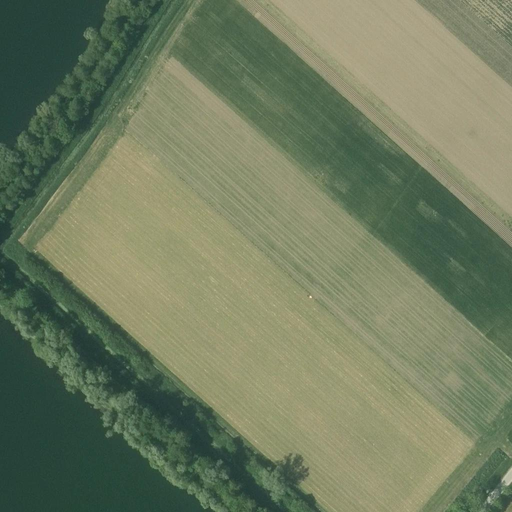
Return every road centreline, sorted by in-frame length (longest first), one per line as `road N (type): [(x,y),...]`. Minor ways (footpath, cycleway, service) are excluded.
road 1 (track): [(189,0),(108,125),(511,447)]
road 2 (track): [(0,265),(268,511)]
road 3 (track): [(159,0),(0,220)]
